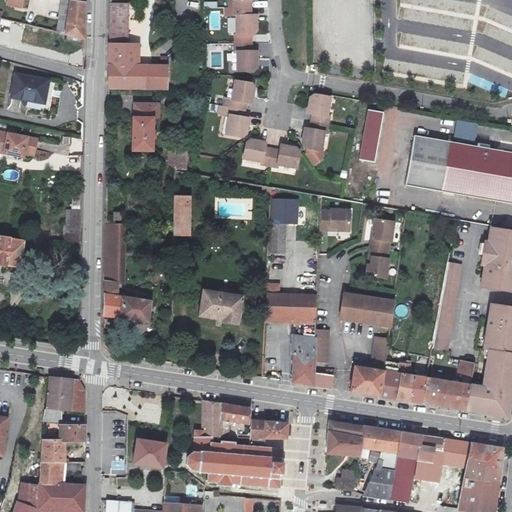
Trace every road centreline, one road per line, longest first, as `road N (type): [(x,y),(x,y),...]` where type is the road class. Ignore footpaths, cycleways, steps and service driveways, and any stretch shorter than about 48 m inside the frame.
road 1 (tertiary): [(100,0),(90,366)]
road 2 (unknown): [(511,141),(406,128),(391,146),(387,177),(415,199),(511,214)]
road 3 (residential): [(286,75),(511,110)]
road 4 (secondary): [(90,366),(307,401)]
road 5 (secondary): [(307,401),(511,433)]
road 6 (residential): [(90,366),(91,511)]
road 7 (residential): [(434,511),(331,495),(297,501)]
